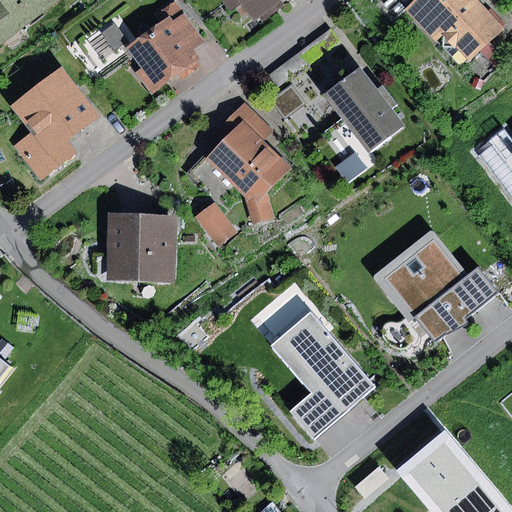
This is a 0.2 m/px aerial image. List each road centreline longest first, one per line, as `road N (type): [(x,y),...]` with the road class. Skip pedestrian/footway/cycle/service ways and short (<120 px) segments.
road 1 (residential): [(9,234),(63,292),(220,406),(319,511)]
road 2 (residential): [(329,0),(9,234)]
